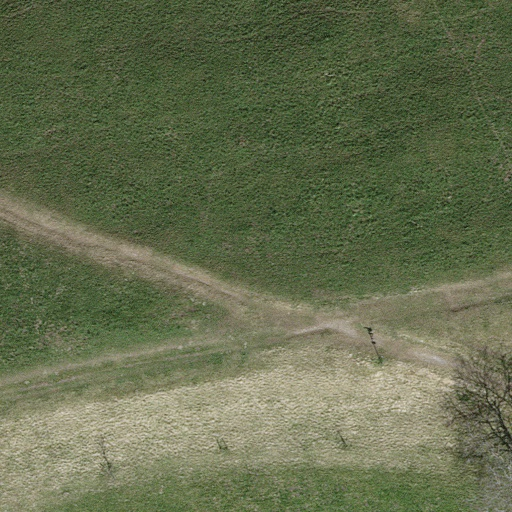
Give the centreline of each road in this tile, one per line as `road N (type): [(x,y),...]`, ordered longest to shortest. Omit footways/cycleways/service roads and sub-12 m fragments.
road 1 (track): [(0,206),(76,249),(319,321)]
road 2 (track): [(319,321),(511,391)]
